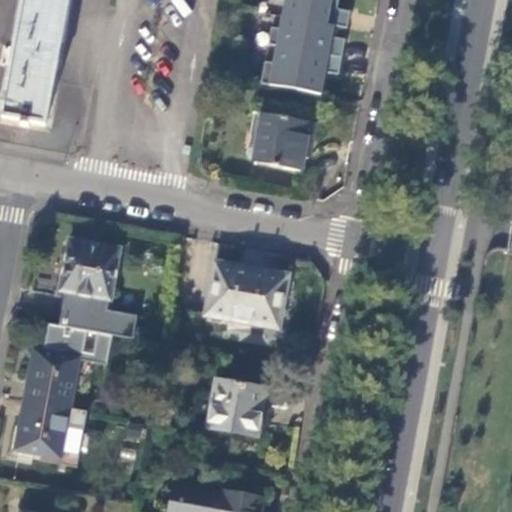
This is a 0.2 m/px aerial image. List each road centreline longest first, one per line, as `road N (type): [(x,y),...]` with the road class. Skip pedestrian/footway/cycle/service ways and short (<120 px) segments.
road 1 (residential): [(350,235),(18,173)]
road 2 (residential): [(350,235),(300,511)]
road 3 (tertiary): [(435,251),(388,511)]
road 4 (tertiary): [(482,0),(435,251)]
road 5 (residential): [(397,0),(350,235)]
